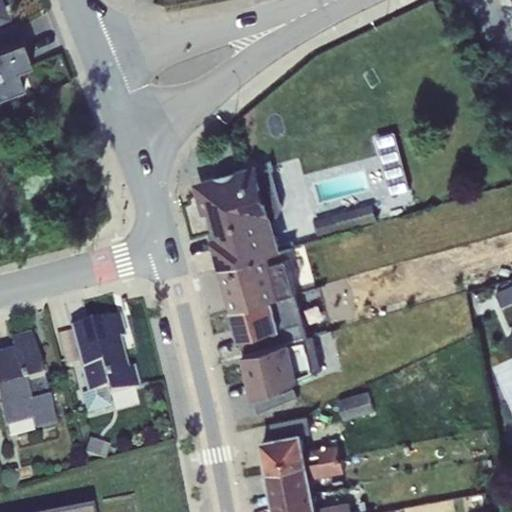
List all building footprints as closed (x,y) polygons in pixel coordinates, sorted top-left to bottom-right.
[(0,30),(0,45),(25,35),(20,22),(0,30)] [(0,93),(25,84),(18,67),(32,62),(24,38),(0,47),(0,93)] [(396,131),(376,136),(392,194),(411,189),(396,131)] [(201,191),(222,265),(271,251),(284,248),(277,221),(285,206),(273,165),(246,172),(246,170),(238,172),(235,177),(222,180),(217,178),(209,180),(210,183),(205,184),(201,191)] [(374,202),(315,219),(319,235),(379,219),(374,202)] [(271,251),(222,265),(234,307),(232,308),(233,309),(298,290),(288,257),(274,261),(271,251)] [(511,284),(497,291),(503,305),(511,301),(511,284)] [(298,290),(233,309),(245,352),(309,335),(298,290)] [(119,317),(71,329),(71,332),(79,363),(87,394),(81,396),(87,416),(112,409),(108,397),(138,389),(133,369),(126,370),(118,340),(124,338),(119,317)] [(79,363),(71,332),(57,336),(65,366),(79,363)] [(309,335),(245,352),(257,396),(279,385),(301,375),(324,369),(314,333),(309,335)] [(14,358),(0,361),(0,413),(5,431),(33,424),(35,434),(57,428),(32,340),(11,346),(14,358)] [(279,385),(257,396),(255,397),(258,412),(299,395),(296,386),(282,392),(279,385)] [(369,390),(339,399),(346,419),(376,410),(369,390)] [(309,414),(272,421),(275,437),(264,439),(269,470),(342,456),(340,443),(320,447),(322,454),(309,456),(305,433),(312,432),(309,414)] [(89,440),(84,454),(105,461),(110,447),(89,440)] [(342,456),(269,470),(275,500),(316,492),(313,477),(345,471),(342,456)] [(316,492),(275,500),(277,511),(353,511),(351,500),(319,507),(316,492)]
